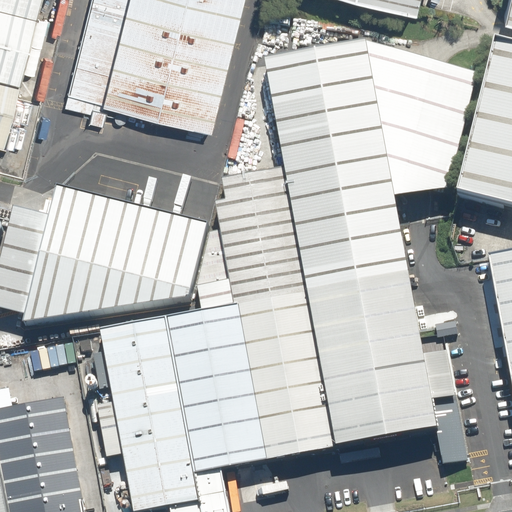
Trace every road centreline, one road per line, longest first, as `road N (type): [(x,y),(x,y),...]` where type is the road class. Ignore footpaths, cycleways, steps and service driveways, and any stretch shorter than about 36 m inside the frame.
road 1 (unknown): [(0,179),(26,184),(78,140),(200,153),(218,131),(250,0)]
road 2 (unknown): [(119,511),(93,375)]
